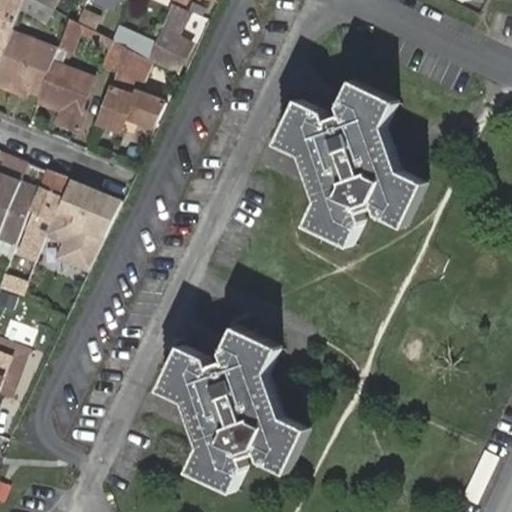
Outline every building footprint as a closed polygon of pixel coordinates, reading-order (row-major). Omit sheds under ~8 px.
[(0,0),(0,65),(2,66),(13,36),(23,10),(26,0),(0,0)] [(26,0),(23,10),(49,23),(63,0),(26,0)] [(187,4),(179,0),(175,0),(168,16),(180,21),(187,4)] [(82,8),(78,21),(98,27),(102,14),(82,8)] [(108,67),(119,72),(129,46),(116,40),(73,18),(60,54),(43,96),(65,104),(62,111),(58,121),(81,130),(88,112),(83,111),(95,78),(66,66),(71,53),(77,55),(85,36),(115,50),(108,67)] [(154,59),(177,71),(193,38),(166,24),(152,58),(154,59)] [(0,69),(0,81),(43,98),(43,96),(60,54),(13,36),(2,66),(0,69)] [(119,72),(100,124),(123,134),(129,119),(139,123),(156,130),(167,105),(150,98),(140,94),(146,78),(154,59),(152,58),(129,46),(119,72)] [(155,83),(146,78),(140,94),(150,98),(155,83)] [(397,144),(390,124),(402,100),(357,79),(345,105),(348,114),(332,119),(328,110),(302,98),(281,142),(305,154),(322,200),(311,225),(356,246),(367,221),(364,212),(380,206),(383,214),(410,227),(431,182),(406,171),(397,144)] [(41,102),(62,111),(65,104),(43,96),(43,98),(41,102)] [(129,119),(123,134),(133,138),(139,123),(129,119)] [(76,179),(51,169),(40,195),(38,201),(37,203),(33,212),(38,215),(19,255),(38,262),(50,238),(57,216),(63,208),(67,198),(76,179)] [(17,178),(0,171),(0,237),(21,246),(33,212),(37,203),(38,201),(40,195),(14,185),(17,178)] [(91,274),(126,201),(76,179),(67,198),(63,208),(57,216),(50,238),(65,244),(58,260),(91,274)] [(10,274),(4,290),(15,295),(27,299),(33,283),(10,274)] [(292,416),(276,370),(287,345),(243,324),(230,350),(233,359),(217,364),(214,355),(187,343),(167,387),(191,399),(208,445),(196,470),(241,491),(253,466),(250,457),(265,451),(268,460),(295,472),(316,428),(292,416)]
